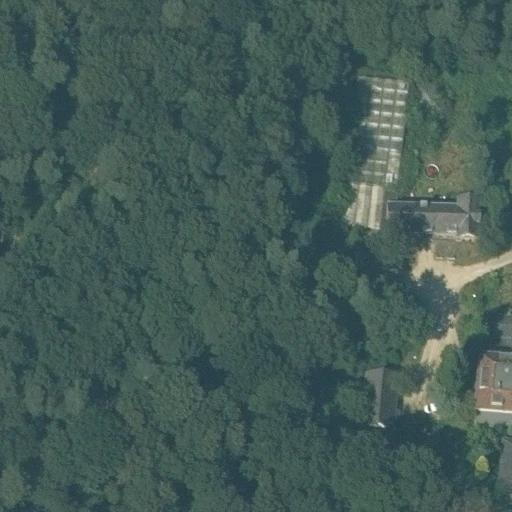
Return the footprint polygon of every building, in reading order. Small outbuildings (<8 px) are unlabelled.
[(345,188),(396,194),(408,86),(358,80),(345,188)] [(417,87),(415,105),(434,107),(436,88),(417,87)] [(456,204),(456,209),(386,208),(384,238),(455,239),(455,244),(478,244),(479,204),(456,204)] [(511,319),(495,318),(493,341),(499,342),(496,365),(479,363),(474,417),(475,417),(472,439),(491,441),(492,430),(511,432),(510,445),(500,444),(495,502),(511,503),(511,319)] [(366,377),(362,429),(393,432),(396,379),(366,377)]
